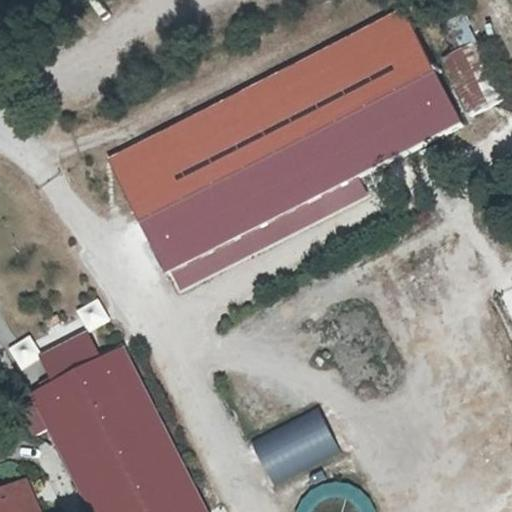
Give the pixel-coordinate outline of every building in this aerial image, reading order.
[(395,0),(351,0),(98,138),(154,248),(444,94),(395,0)] [(448,58),(471,118),(505,105),(482,45),(448,58)] [(91,334),(114,324),(103,301),(81,312),(91,334)] [(261,343),(297,328),(291,314),(255,329),(261,343)] [(213,511),(115,324),(27,370),(99,511),(213,511)] [(269,354),(307,344),(304,331),(266,340),(269,354)] [(24,455),(0,466),(0,506),(39,488),(24,455)] [(363,511),(364,507),(308,494),(304,511),(363,511)]
